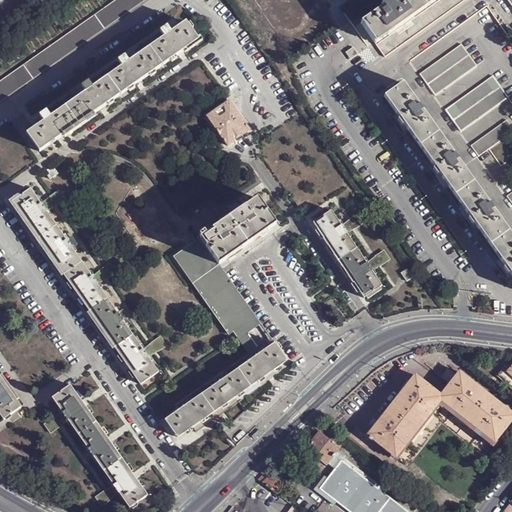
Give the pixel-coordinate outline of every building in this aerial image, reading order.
[(0,101),(143,0),(116,0),(0,82),(0,101)] [(361,24),(374,43),(387,34),(388,36),(401,27),(413,17),(412,16),(424,7),(419,0),(393,0),(389,3),(387,1),(381,5),(383,7),(361,24)] [(199,40),(186,22),(175,30),(170,24),(160,32),(164,37),(132,60),(128,54),(118,61),(122,67),(93,87),(89,82),(79,89),(83,95),(51,117),(47,111),(36,118),(41,124),(27,134),(40,152),(59,139),(64,136),(94,114),(103,107),(138,83),(181,52),(199,40)] [(478,66),(463,45),(420,75),(436,96),(478,66)] [(353,47),(346,52),(351,59),(357,54),(353,47)] [(446,110),(462,132),(510,98),(493,77),(446,110)] [(511,275),(511,235),(403,84),(385,97),(393,109),(400,119),(401,120),(406,126),(431,161),(436,169),(438,172),(440,174),(465,209),(470,217),(472,219),(473,221),(489,243),(507,269),(511,275)] [(227,146),(249,130),(229,100),(207,116),(227,146)] [(96,116),(94,114),(64,136),(65,138),(96,116)] [(511,125),(508,121),(472,147),(480,158),(491,149),(511,134),(511,125)] [(45,172),(50,179),(53,177),(54,178),(57,176),(56,175),(58,173),(53,166),(45,172)] [(140,385),(158,372),(148,357),(146,355),(151,351),(148,347),(143,350),(123,321),(127,318),(124,314),(120,317),(97,285),(95,282),(100,279),(97,274),(92,277),(70,245),(74,242),(71,238),(67,241),(46,211),(51,208),(48,204),(43,207),(42,204),(31,189),(21,196),(13,202),(38,239),(68,281),(89,311),(115,348),(140,385)] [(50,196),(57,205),(65,200),(58,191),(50,196)] [(9,201),(13,202),(21,196),(20,194),(9,201)] [(57,205),(50,196),(42,204),(43,207),(48,204),(51,208),(57,205)] [(275,225),(257,199),(245,207),(243,205),(235,210),(237,212),(219,225),(217,222),(218,221),(207,206),(189,218),(188,217),(186,219),(200,239),(218,265),(236,253),(263,233),(275,225)] [(13,202),(9,201),(36,240),(38,239),(13,202)] [(331,210),(312,223),(323,238),(322,238),(327,245),(328,245),(333,254),(341,267),(342,267),(348,275),(347,276),(352,283),(353,282),(363,298),(366,297),(379,287),(381,286),(371,270),(369,267),(374,264),(371,260),(366,263),(346,233),(351,230),(347,226),(343,229),(341,226),(331,210)] [(350,218),(356,227),(364,221),(358,212),(350,218)] [(356,227),(350,218),(341,226),(343,229),(347,226),(351,230),(356,227)] [(38,239),(36,240),(66,283),(68,281),(38,239)] [(174,257),(192,283),(210,270),(212,269),(218,265),(200,239),(194,243),(174,257)] [(389,259),(383,250),(376,256),(381,264),(389,259)] [(371,260),(374,264),(369,267),(371,270),(381,264),(376,256),(371,260)] [(109,264),(101,270),(107,278),(115,273),(109,264)] [(227,277),(218,265),(212,269),(210,270),(246,321),(248,319),(254,315),(227,277)] [(407,281),(412,277),(406,269),(401,273),(407,281)] [(97,274),(100,279),(95,282),(97,285),(107,278),(101,270),(97,274)] [(192,283),(228,333),(233,330),(246,321),(210,270),(192,283)] [(380,290),(379,287),(366,297),(367,299),(380,290)] [(112,350),(115,348),(89,311),(86,313),(112,350)] [(236,335),(238,337),(245,333),(257,325),(260,323),(257,319),(254,315),(248,319),(246,321),(233,330),(236,335)] [(272,344),(274,342),(260,323),(257,325),(272,344)] [(287,360),(274,342),(272,344),(259,353),(245,333),(238,337),(252,358),(222,379),(220,375),(213,380),(216,384),(186,405),(183,401),(177,406),(179,409),(164,420),(177,438),(192,427),(196,424),(233,398),(268,374),(287,360)] [(160,337),(152,343),(158,351),(166,346),(160,337)] [(148,347),(151,351),(146,355),(148,357),(158,351),(152,343),(148,347)] [(511,375),(507,371),(509,369),(506,367),(499,375),(511,387),(511,375)] [(441,377),(450,384),(457,375),(448,368),(441,377)] [(511,419),(511,413),(510,411),(499,403),(476,385),(466,378),(459,372),(457,375),(450,384),(441,396),(415,375),(410,380),(402,391),(378,421),(374,427),(368,435),(370,437),(369,438),(371,440),(373,438),(392,454),(394,455),(405,442),(420,422),(435,403),(439,406),(442,408),(442,407),(446,403),(455,410),(468,421),(482,431),(495,442),(497,440),(511,419)] [(2,375),(0,376),(17,401),(19,400),(2,375)] [(0,415),(3,420),(22,407),(17,401),(0,376),(0,415)] [(70,385),(52,398),(63,414),(65,416),(60,419),(63,423),(68,420),(90,452),(85,455),(88,459),(93,456),(114,486),(109,489),(112,493),(116,490),(118,493),(129,508),(147,496),(134,477),(109,440),(83,404),(70,385)] [(420,422),(424,426),(439,406),(435,403),(420,422)] [(452,415),(455,410),(446,403),(442,407),(452,415)] [(468,421),(455,410),(452,415),(465,425),(468,421)] [(63,423),(60,419),(65,416),(63,414),(53,419),(59,428),(63,423)] [(51,433),(59,428),(53,419),(44,424),(51,433)] [(482,431),(468,421),(465,425),(478,435),(482,431)] [(344,441),(318,422),(314,426),(320,432),(339,447),(344,441)] [(420,422),(405,442),(409,445),(424,426),(420,422)] [(495,442),(482,431),(478,435),(492,446),(495,442)] [(307,448),(326,464),(337,450),(339,447),(320,432),(307,448)] [(309,441),(303,437),(298,441),(305,446),(309,441)] [(409,445),(405,442),(394,455),(399,458),(409,445)] [(334,470),(344,458),(347,460),(348,458),(337,450),(326,464),(334,470)] [(348,511),(408,511),(384,493),(386,490),(347,460),(344,458),(334,470),(327,478),(319,489),(328,496),(348,511)] [(268,478),(264,474),(258,479),(262,483),(268,478)] [(278,495),(284,487),(285,487),(271,475),(268,478),(262,483),(278,495)] [(314,490),(319,489),(327,478),(324,476),(314,490)] [(295,496),(284,487),(278,495),(289,503),(295,496)] [(104,492),(110,501),(118,493),(116,490),(112,493),(109,489),(104,492)] [(319,489),(314,490),(326,499),(328,496),(319,489)] [(101,506),(110,501),(104,492),(95,498),(101,506)] [(511,511),(511,501),(503,511),(511,511)]
